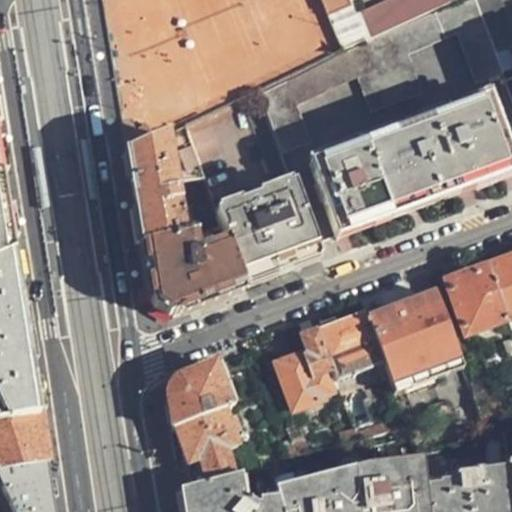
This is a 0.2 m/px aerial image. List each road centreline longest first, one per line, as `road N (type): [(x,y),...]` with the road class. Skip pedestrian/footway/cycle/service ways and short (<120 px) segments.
road 1 (primary): [(0,3),(80,511)]
road 2 (residential): [(129,359),(511,231)]
road 3 (primary): [(129,359),(74,0)]
road 4 (primary): [(149,511),(129,359)]
